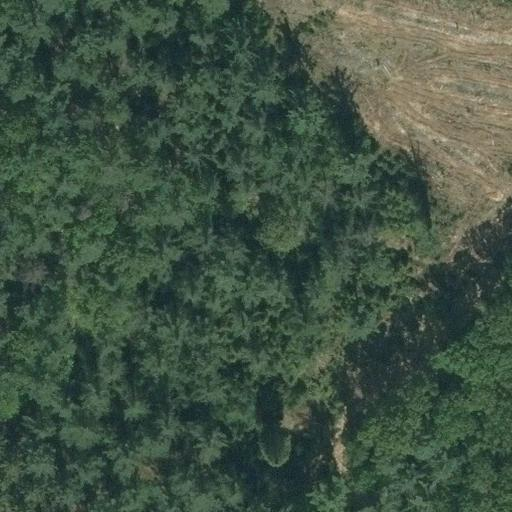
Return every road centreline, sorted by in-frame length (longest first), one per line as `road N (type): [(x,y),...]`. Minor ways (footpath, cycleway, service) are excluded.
road 1 (track): [(511,272),(265,511)]
road 2 (track): [(0,413),(81,511)]
